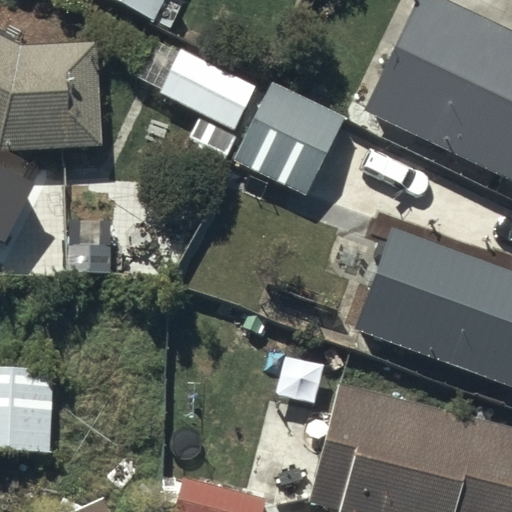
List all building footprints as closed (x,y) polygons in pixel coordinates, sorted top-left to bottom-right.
[(156,0),(113,0),(148,17),(156,0)] [(511,32),(444,0),(410,0),(359,107),(511,180),(511,32)] [(14,44),(0,37),(0,150),(98,143),(91,39),(14,44)] [(250,86),(177,49),(156,89),(229,126),(250,86)] [(339,117),(269,82),(232,158),(301,192),(339,117)] [(234,137),(196,118),(181,149),(218,168),(234,137)] [(380,147),(362,139),(355,155),(373,163),(380,147)] [(91,199),(72,199),(72,252),(90,252),(91,199)] [(18,213),(0,211),(0,262),(15,264),(18,213)] [(511,269),(388,226),(352,328),(511,384),(511,269)] [(256,323),(242,319),(238,333),(253,337),(256,323)] [(47,369),(0,366),(0,448),(44,450),(47,369)] [(511,511),(511,428),(335,382),(305,500),(333,507),(332,511),(511,511)] [(256,511),(260,498),(180,476),(169,511),(256,511)] [(105,511),(97,494),(61,511),(105,511)]
